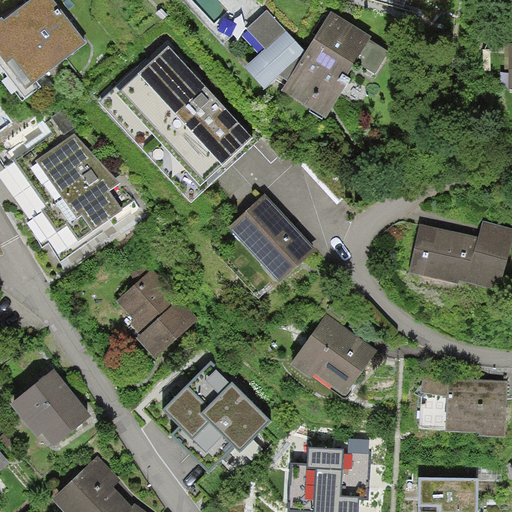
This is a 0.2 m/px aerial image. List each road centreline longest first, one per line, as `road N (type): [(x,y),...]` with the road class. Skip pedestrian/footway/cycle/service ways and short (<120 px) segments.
road 1 (residential): [(511,168),(424,184),(380,211),(356,255),(361,280),(419,331),(472,354),(511,357)]
road 2 (residential): [(186,511),(25,274)]
